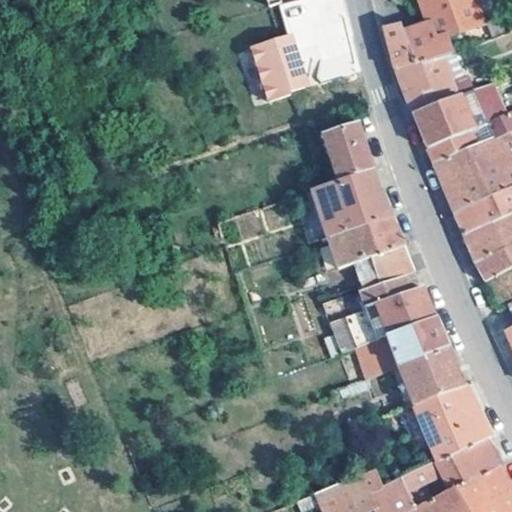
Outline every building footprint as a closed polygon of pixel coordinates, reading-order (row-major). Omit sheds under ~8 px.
[(407,40),(420,67),(441,60),(437,45),(474,31),(461,0),(418,0),(430,30),(422,33),(407,40)] [(397,74),(420,67),(407,40),(402,30),(385,31),(393,61),(397,74)] [(291,94),(305,89),(300,75),(303,75),(292,37),(251,50),(268,104),(291,97),(291,94)] [(464,83),(453,57),(445,59),(456,86),(464,83)] [(415,117),(463,99),(476,93),(471,80),(464,83),(456,86),(445,59),(441,60),(420,67),(397,74),(407,98),(415,117)] [(477,130),(463,99),(415,117),(426,145),(429,151),(477,130)] [(490,125),(511,115),(511,114),(507,105),(485,114),(490,125)] [(511,115),(490,125),(477,130),(429,151),(431,156),(436,167),(503,140),(511,135),(511,115)] [(341,184),(373,174),(364,143),(358,124),(324,134),(341,184)] [(446,191),(456,216),(508,192),(511,190),(511,158),(503,140),(436,167),(446,191)] [(384,198),(373,174),(341,184),(324,189),(315,192),(332,242),(394,220),(384,198)] [(511,190),(508,192),(456,216),(459,223),(465,239),(511,214),(511,190)] [(332,242),(315,192),(309,194),(326,244),(332,242)] [(511,214),(465,239),(477,265),(511,247),(511,214)] [(368,291),(407,278),(418,275),(405,245),(394,220),(332,242),(341,271),(359,264),(368,291)] [(511,247),(477,265),(481,275),(485,286),(511,271),(511,247)] [(413,292),(407,278),(368,291),(363,293),(369,311),(331,325),(343,357),(358,351),(437,320),(423,289),(413,292)] [(400,369),(449,350),(442,334),(437,320),(358,351),(368,381),(400,369)] [(456,367),(449,350),(400,369),(416,408),(466,390),(456,367)] [(466,390),(416,408),(440,463),(486,442),(487,442),(491,440),(480,418),(466,390)] [(494,457),(487,442),(486,442),(440,463),(385,489),(371,495),(380,511),(379,511),(414,511),(501,469),(494,457)] [(511,511),(511,489),(510,486),(501,469),(414,511),(511,511)] [(378,511),(380,511),(371,495),(385,489),(378,472),(317,496),(324,511),(378,511)]
